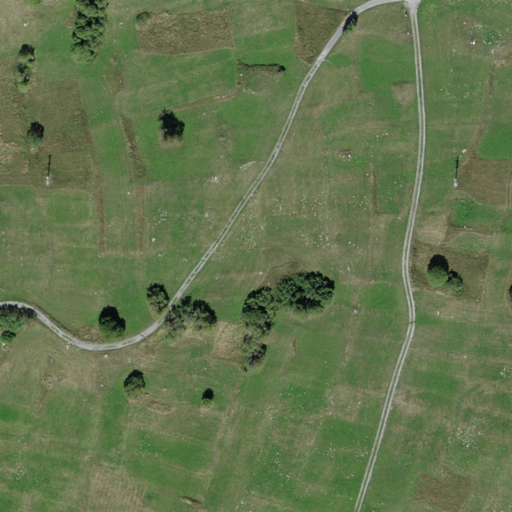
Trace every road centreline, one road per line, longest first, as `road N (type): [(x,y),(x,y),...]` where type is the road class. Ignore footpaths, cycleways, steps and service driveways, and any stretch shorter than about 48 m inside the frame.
road 1 (track): [(370,0),(345,15),(313,62),(278,144),(167,311),(133,337),(88,340),(28,299),(0,302)]
road 2 (track): [(361,511),(415,326),(409,246),(428,98),(416,0)]
